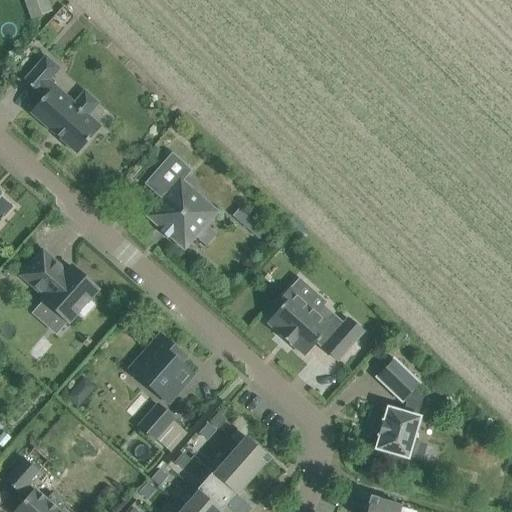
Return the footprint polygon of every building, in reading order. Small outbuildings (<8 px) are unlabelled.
[(48,0),(25,0),(28,15),(50,11),(48,0)] [(47,55),(26,79),(39,91),(40,90),(46,95),(31,113),(77,154),(101,127),(49,80),(60,67),(47,55)] [(147,184),(163,198),(147,216),(162,229),(160,232),(167,238),(170,236),(184,249),(194,238),(195,239),(207,226),(205,225),(216,213),(180,181),(188,172),(172,155),(147,184)] [(0,221),(12,207),(0,196),(0,195),(2,194),(0,192),(0,221)] [(43,251),(21,275),(45,297),(43,300),(32,313),(56,335),(67,322),(68,322),(78,312),(84,317),(94,305),(88,300),(98,289),(72,267),(66,273),(43,251)] [(327,320),(290,288),(275,304),(280,309),(268,323),(281,335),(280,336),(290,345),(291,344),(304,355),(317,341),(323,346),(323,347),(337,361),(363,331),(349,318),(343,324),(332,314),(327,320)] [(186,357),(177,349),(160,334),(129,369),(144,382),(168,404),(194,375),(181,363),(186,357)] [(379,436),(375,449),(408,459),(409,457),(423,461),(427,444),(413,440),(420,417),(416,416),(422,396),(415,389),(420,384),(394,359),(376,377),(402,402),(404,401),(406,403),(403,412),(387,407),(383,421),(382,420),(378,435),(379,436)] [(139,426),(154,440),(173,419),(157,405),(139,426)] [(211,422),(219,429),(227,419),(219,412),(211,422)] [(208,423),(199,433),(207,441),(208,440),(216,430),(208,423)] [(230,456),(254,476),(270,458),(246,437),(230,456)] [(174,462),(182,469),(191,460),(183,452),(174,462)] [(213,474),(236,494),(237,495),(254,476),(230,456),(213,474)] [(25,459),(5,480),(20,493),(21,492),(27,498),(14,511),(60,511),(66,505),(53,493),(47,499),(35,489),(34,490),(28,484),(39,471),(25,459)] [(152,479),(160,486),(168,476),(160,469),(152,479)] [(199,491),(221,511),(236,494),(213,474),(212,473),(197,490),(199,491)] [(139,492),(148,499),(156,490),(148,483),(139,492)] [(183,510),(184,511),(222,511),(223,511),(221,511),(199,491),(183,510)] [(399,511),(402,506),(371,497),(366,511),(399,511)]
